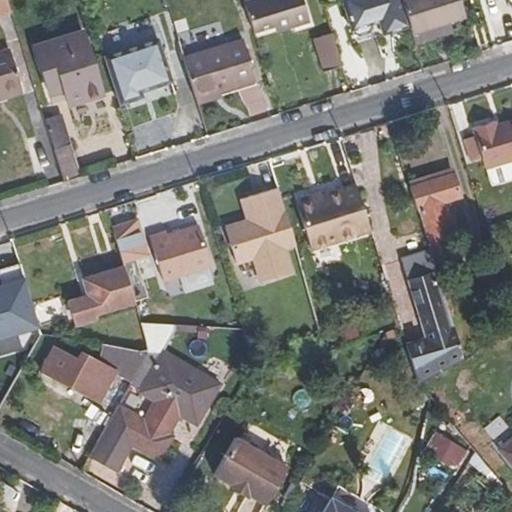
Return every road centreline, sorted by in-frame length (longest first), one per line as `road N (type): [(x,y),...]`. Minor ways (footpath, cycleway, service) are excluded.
road 1 (residential): [(511,61),(0,220)]
road 2 (residential): [(0,445),(114,511)]
